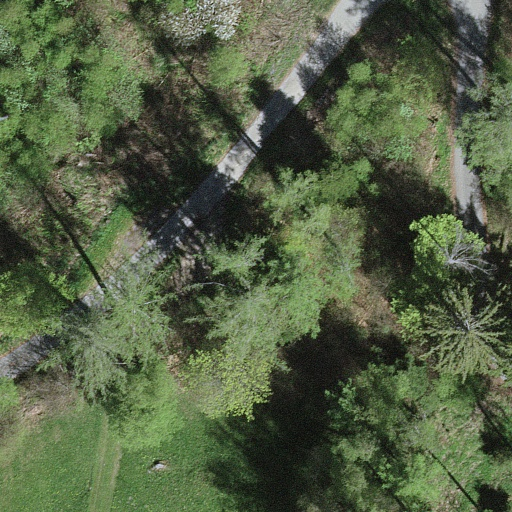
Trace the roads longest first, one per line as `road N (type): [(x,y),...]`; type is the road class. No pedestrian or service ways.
road 1 (residential): [(0,371),(142,261),(240,164),(374,0)]
road 2 (residential): [(474,0),(466,100),(473,221),(496,345),(511,367)]
